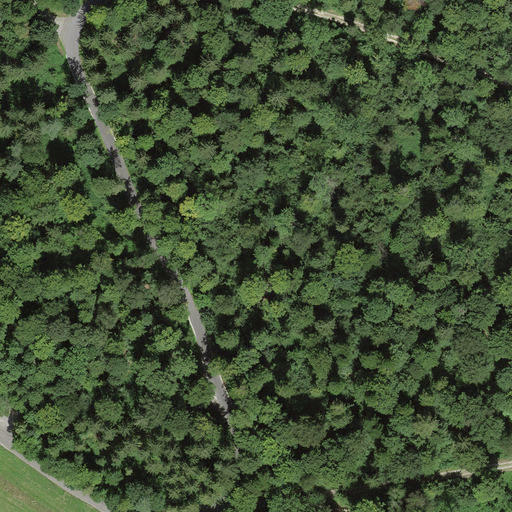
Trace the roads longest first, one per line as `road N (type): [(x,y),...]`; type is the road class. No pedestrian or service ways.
road 1 (unclassified): [(100,0),(74,25),(70,46),(136,205),(190,305),(242,447),(232,490),(210,511)]
road 2 (track): [(511,466),(219,507)]
road 3 (track): [(268,0),(511,83)]
road 4 (unclassified): [(126,511),(76,490),(0,436)]
road 5 (track): [(0,429),(34,376),(21,335),(0,321)]
